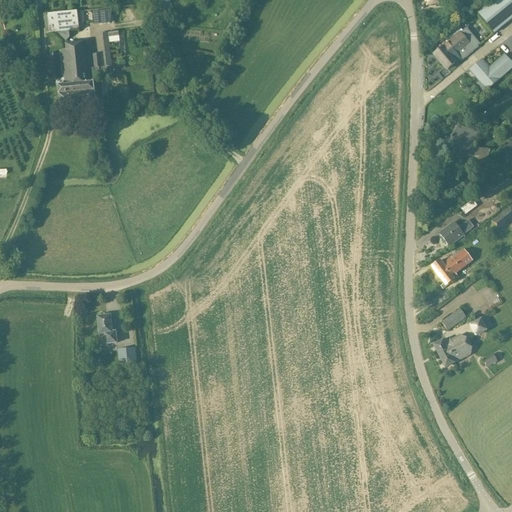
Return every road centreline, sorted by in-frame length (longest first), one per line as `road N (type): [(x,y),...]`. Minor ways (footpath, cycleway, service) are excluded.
road 1 (unclassified): [(494,511),(447,439),(409,355),(402,0)]
road 2 (unclassified): [(0,287),(114,289),(153,277),(376,0)]
road 3 (unknown): [(41,31),(155,30),(174,52),(196,108),(246,165)]
road 4 (unknown): [(409,105),(511,28)]
